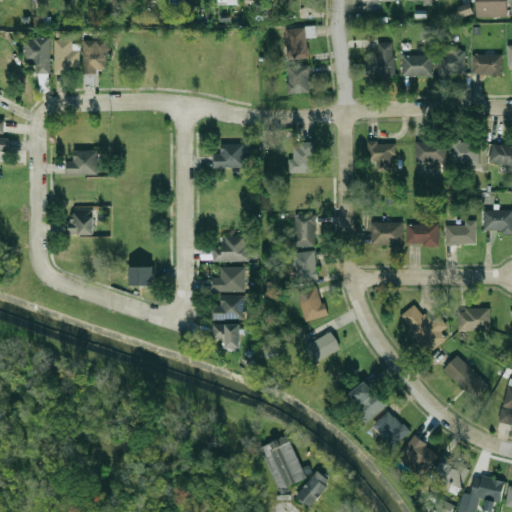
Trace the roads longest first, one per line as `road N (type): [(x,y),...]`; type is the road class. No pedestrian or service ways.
road 1 (residential): [(511,452),(431,406),(362,316),(351,277),(335,0)]
road 2 (residential): [(39,157),(40,126),(50,108),(68,102),(182,103),(259,118),(511,106)]
road 3 (residential): [(39,157),(38,243),(41,263),(57,281),(180,318),(187,298),(182,268)]
road 4 (residential): [(182,268),(182,103)]
road 5 (residential): [(351,277),(511,277)]
